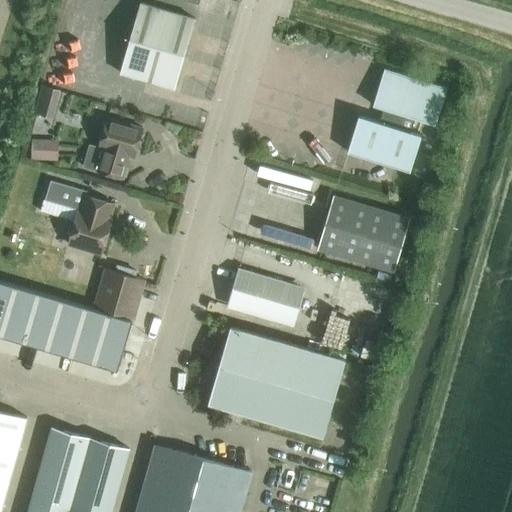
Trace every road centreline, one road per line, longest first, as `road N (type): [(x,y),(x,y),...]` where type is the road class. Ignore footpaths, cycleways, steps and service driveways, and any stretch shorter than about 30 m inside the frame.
road 1 (unclassified): [(155,415),(269,0)]
road 2 (unclassified): [(339,465),(155,415)]
road 3 (unclassified): [(155,415),(0,372)]
